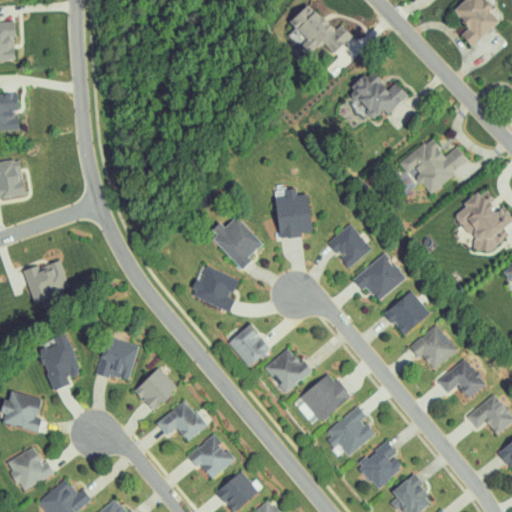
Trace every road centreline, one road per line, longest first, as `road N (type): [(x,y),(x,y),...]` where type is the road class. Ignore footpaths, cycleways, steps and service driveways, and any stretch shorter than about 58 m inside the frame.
road 1 (residential): [(77,0),(86,151),(113,237),(152,296),(331,511)]
road 2 (residential): [(494,511),(342,323),(301,288)]
road 3 (residential): [(379,0),(511,145)]
